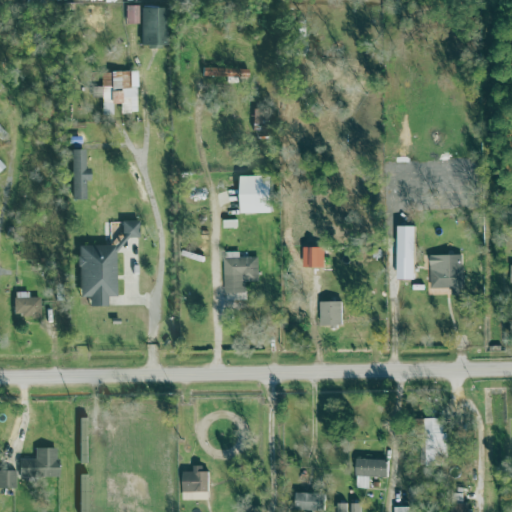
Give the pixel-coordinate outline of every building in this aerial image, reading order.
[(137,5),(124,6),(125,24),(138,23),(137,5)] [(140,7),(140,47),(165,47),(165,7),(140,7)] [(136,113),(135,71),(100,72),(101,115),(111,115),(111,104),(119,103),(119,113),(136,113)] [(264,128),(264,108),(252,108),(251,128),(264,128)] [(70,199),(86,199),(85,168),(83,168),(83,149),(69,149),(70,199)] [(272,175),(240,176),(242,213),(273,212),(272,175)] [(136,221),(119,221),(120,238),(137,237),(136,221)] [(114,296),(113,245),(76,246),(77,297),(87,297),(88,306),(105,306),(105,296),(114,296)] [(258,257),(238,257),(238,252),(223,252),(224,293),(245,292),(244,282),(258,282),(258,257)] [(430,270),(430,288),(461,289),(462,256),(424,255),(424,269),(430,270)] [(398,280),(414,280),(414,257),(398,257),(398,280)] [(12,316),(39,317),(39,298),(27,298),(27,292),(13,292),(12,316)] [(320,302),(320,326),(342,325),(341,301),(320,302)] [(423,463),(445,463),(446,432),(441,432),(442,418),(425,418),(423,463)] [(57,476),(55,447),(33,448),(34,459),(17,459),(18,477),(57,476)] [(355,488),(369,488),(369,476),(386,477),(387,460),(356,459),(355,488)] [(182,500),(208,500),(208,468),(193,468),(193,472),(182,472),(182,500)] [(0,470),(0,488),(14,488),(14,470),(0,470)] [(295,510),(317,510),(317,494),(295,493),(295,510)] [(359,511),(360,504),(351,503),(350,511),(359,511)]
